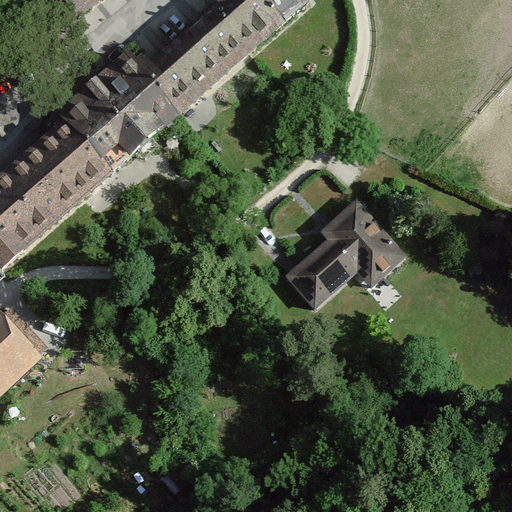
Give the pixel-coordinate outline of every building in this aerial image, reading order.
[(42,0),(69,32),(106,0),(42,0)] [(216,0),(140,68),(185,118),(310,6),(304,0),(216,0)] [(57,111),(114,180),(185,118),(140,68),(127,54),(57,111)] [(66,122),(0,177),(0,267),(4,272),(114,180),(66,122)] [(329,241),(287,280),(320,316),(359,280),(373,296),(411,261),(357,202),(322,234),(329,241)] [(0,401),(50,354),(11,314),(2,323),(0,321),(0,401)]
